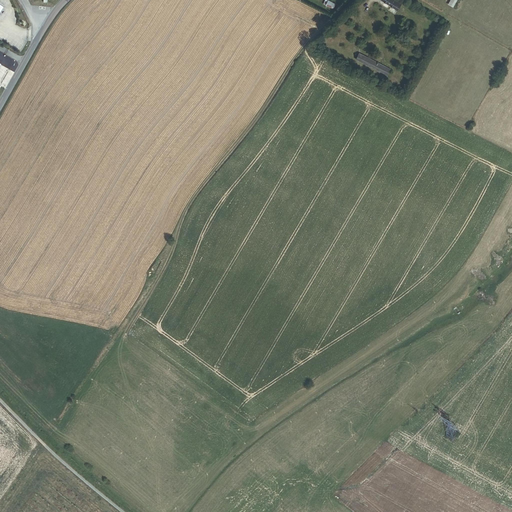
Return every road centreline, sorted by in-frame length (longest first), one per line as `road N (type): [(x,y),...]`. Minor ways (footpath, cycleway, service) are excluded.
road 1 (track): [(125,330),(187,208),(305,46),(350,0)]
road 2 (track): [(0,400),(122,511)]
